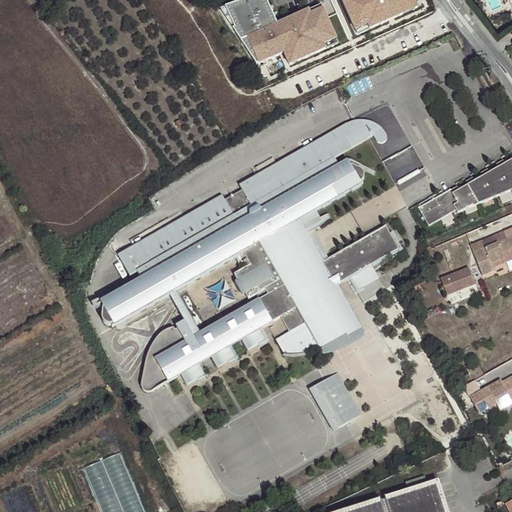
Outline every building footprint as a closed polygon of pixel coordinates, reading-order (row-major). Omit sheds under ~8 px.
[(275,0),(246,0),(237,4),(264,67),(340,35),(325,1),(283,18),(275,0)] [(413,0),(345,0),(357,26),(414,1),(413,0)] [(325,149),(320,140),(265,171),(268,176),(262,179),(259,175),(239,186),(242,191),(246,198),(242,200),(238,193),(225,200),(222,196),(173,224),(176,229),(168,233),(166,229),(148,238),(151,243),(144,248),(141,243),(118,256),(129,277),(136,272),(141,281),(101,304),(103,308),(103,311),(102,316),(102,320),(104,323),(107,325),(111,325),(114,325),(114,326),(169,295),(185,323),(176,327),(178,329),(175,330),(174,328),(165,331),(159,335),(154,341),(150,351),(145,361),(143,369),(141,385),(143,388),(145,391),(149,392),(153,392),(180,375),(186,385),(204,375),(199,365),(211,358),(217,368),(235,357),(229,348),(241,341),(247,350),(265,340),(259,330),(281,318),(289,333),(276,341),(285,355),(290,356),(295,356),(303,355),(312,353),(319,350),(314,341),(321,336),(327,344),(337,337),(314,299),(338,285),(349,279),(356,291),(378,278),(373,268),(403,250),(393,233),(390,234),(386,227),(329,260),(324,263),(309,234),(315,230),(329,218),(330,216),(328,215),(326,214),(320,218),(317,211),(362,185),(361,183),(363,181),(364,179),(364,176),(362,172),(360,169),(351,165),(348,160),(339,165),(335,158),(373,136),(377,143),(380,144),(383,144),(386,142),(387,139),(387,135),(383,130),(376,124),(369,120),(364,120),(356,120),(349,122),(340,127),(346,137),(325,149)] [(340,127),(320,140),(325,149),(346,137),(340,127)] [(511,190),(511,159),(505,163),(503,160),(496,164),(498,168),(490,172),(488,169),(481,173),(482,177),(475,181),(473,178),(466,182),(467,185),(460,189),(458,186),(418,209),(429,226),(456,211),(458,213),(511,191),(511,190)] [(268,176),(265,171),(259,175),(262,179),(268,176)] [(246,198),(242,191),(238,193),(242,200),(246,198)] [(176,229),(173,224),(166,229),(168,233),(176,229)] [(329,260),(315,230),(309,234),(324,263),(329,260)] [(498,243),(473,252),(482,276),(494,271),(493,268),(492,264),(504,259),(503,255),(511,251),(511,236),(507,239),(508,242),(499,246),(498,243)] [(151,243),(148,238),(141,243),(144,248),(151,243)] [(492,264),(493,268),(511,259),(511,251),(503,255),(504,259),(492,264)] [(476,285),(469,269),(441,280),(448,296),(476,285)] [(314,341),(319,350),(323,356),(329,355),(336,352),(343,349),(359,341),(361,340),(363,336),(364,332),(362,329),(338,285),(314,299),(337,337),(327,344),(321,336),(314,341)] [(337,374),(315,387),(321,398),(324,396),(336,416),(332,418),(338,429),(361,415),(337,374)] [(511,377),(504,382),(502,379),(492,384),(493,387),(491,388),(490,386),(471,396),(480,412),(497,403),(500,410),(511,403),(511,377)] [(466,385),(470,394),(482,390),(478,380),(466,385)] [(321,398),(315,387),(310,390),(334,431),(338,429),(332,418),(336,416),(324,396),(321,398)] [(146,511),(121,453),(83,469),(100,511),(146,511)] [(445,511),(438,489),(368,511),(445,511)]
